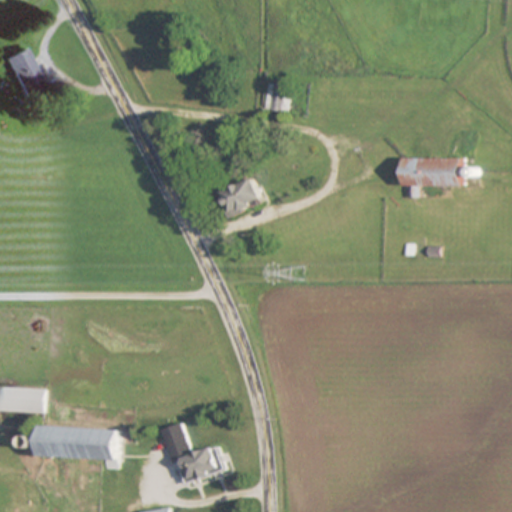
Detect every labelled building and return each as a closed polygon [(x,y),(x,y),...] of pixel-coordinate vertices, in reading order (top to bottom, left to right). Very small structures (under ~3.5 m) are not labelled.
[(24,97),(46,87),(28,47),(6,56),(24,97)] [(285,84),(268,83),(265,109),(288,112),(290,92),(284,92),(285,84)] [(369,102),(325,102),(325,122),(369,122),(369,102)] [(420,185),(471,186),(471,168),(468,168),(468,158),(406,157),(406,186),(411,186),(411,196),(420,196),(420,185)] [(267,200),(255,177),(223,193),(235,216),(267,200)] [(440,256),(440,247),(428,247),(428,256),(440,256)]
